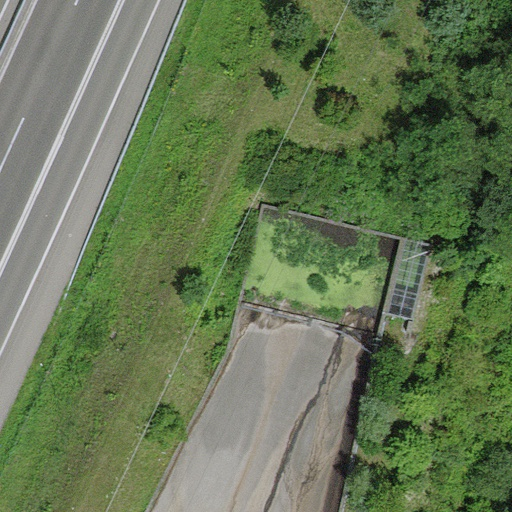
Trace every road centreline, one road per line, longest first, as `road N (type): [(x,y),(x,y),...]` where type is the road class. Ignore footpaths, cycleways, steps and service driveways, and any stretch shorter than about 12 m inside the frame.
road 1 (track): [(210,511),(317,316)]
road 2 (motorway): [(0,171),(78,0)]
